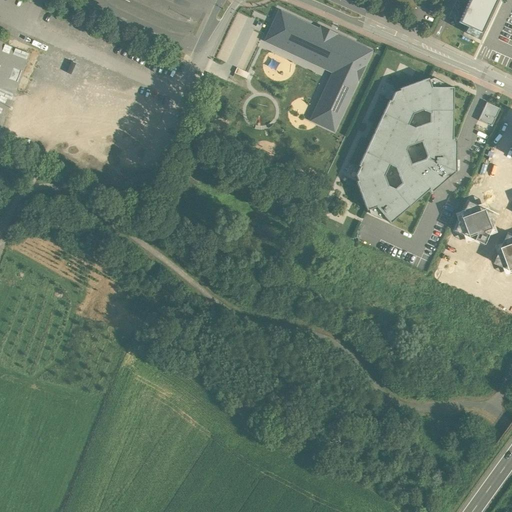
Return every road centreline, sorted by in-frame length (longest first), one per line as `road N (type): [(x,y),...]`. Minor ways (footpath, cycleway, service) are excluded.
road 1 (track): [(0,249),(2,228),(21,197),(50,187),(68,193),(104,212),(246,324),(337,345),(402,407),(479,405),(511,438)]
road 2 (unclassified): [(317,0),(511,87)]
